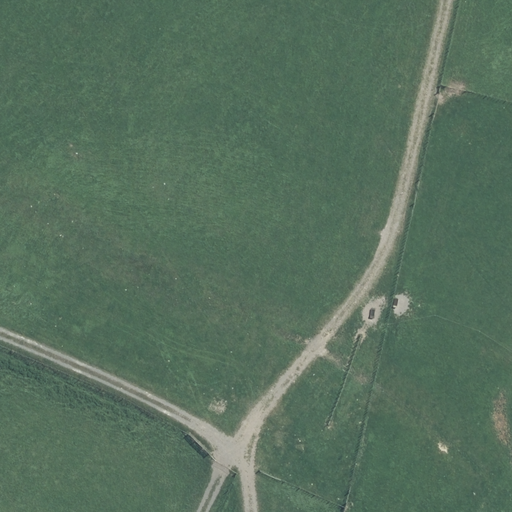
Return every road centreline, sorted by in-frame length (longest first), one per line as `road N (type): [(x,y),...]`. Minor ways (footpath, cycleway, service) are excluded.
road 1 (track): [(200,511),(231,448),(385,256),(434,0)]
road 2 (track): [(248,468),(181,415),(0,336)]
